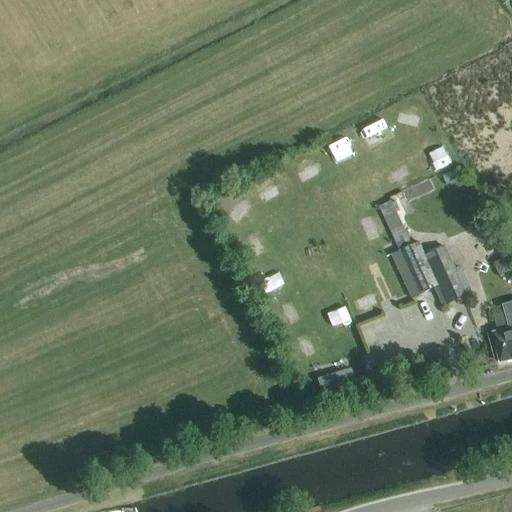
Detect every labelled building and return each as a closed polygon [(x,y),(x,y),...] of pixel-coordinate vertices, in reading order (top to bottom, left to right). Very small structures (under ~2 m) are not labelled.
[(406,102),(403,123),(424,126),(427,105),(406,102)] [(440,169),(455,163),(448,148),(434,154),(440,169)] [(308,181),(322,174),(313,157),(300,164),(308,181)] [(277,177),(260,184),(266,200),(284,193),(277,177)] [(243,192),(227,206),(240,220),(255,206),(243,192)] [(439,288),(436,280),(420,244),(401,253),(421,297),(439,288)] [(436,280),(439,288),(448,307),(474,295),(462,268),(436,280)] [(379,292),(358,300),(365,318),(386,309),(379,292)] [(500,364),(511,361),(511,304),(503,307),(504,314),(494,317),(497,333),(492,335),(500,364)] [(325,392),(361,382),(357,367),(321,377),(325,392)]
